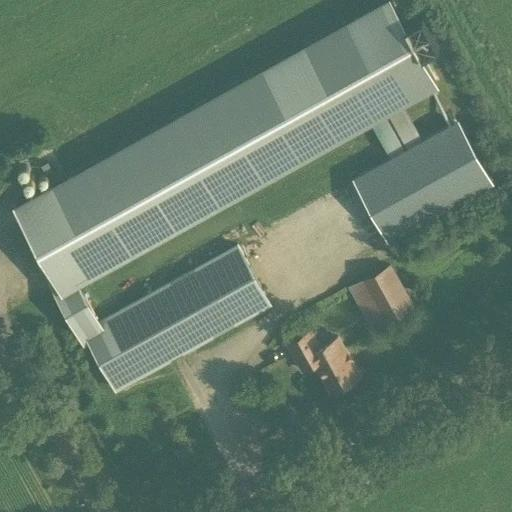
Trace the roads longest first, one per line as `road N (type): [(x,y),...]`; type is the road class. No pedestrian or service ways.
road 1 (tertiary): [(206,511),(511,356)]
road 2 (unclassified): [(102,511),(0,328)]
